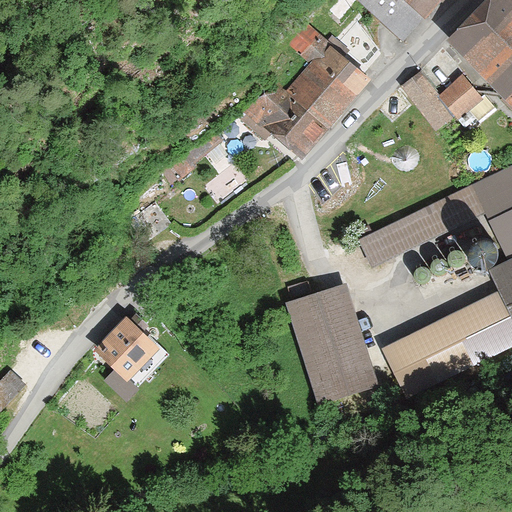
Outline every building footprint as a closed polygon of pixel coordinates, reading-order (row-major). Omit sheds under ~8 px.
[(438,0),(357,0),(400,40),(438,0)] [(511,0),(491,0),(450,42),(511,103),(511,0)] [(248,113),(298,158),(370,79),(303,19),(285,39),(313,64),(283,97),(272,87),(248,113)] [(423,74),(406,91),(434,130),(455,115),(459,120),(484,97),(463,73),(440,95),(423,74)] [(215,131),(169,164),(180,179),(197,167),(193,162),(223,141),(215,131)] [(511,261),(511,165),(473,184),(486,211),(510,262),(511,261)] [(219,193),(245,177),(240,168),(214,184),(219,193)] [(373,265),(486,211),(473,184),(360,238),(373,265)] [(155,200),(130,219),(146,240),(171,222),(155,200)] [(467,252),(469,259),(474,265),(481,267),(489,265),(494,260),(496,253),(495,246),(489,240),(482,238),(475,240),(470,245),(467,252)] [(450,255),(451,262),(456,264),(461,263),(464,259),(464,254),(461,251),(456,250),(450,255)] [(432,264),(433,271),(438,274),(443,273),(446,269),(446,264),(442,260),(437,259),(432,264)] [(511,261),(510,262),(491,271),(502,295),(511,315),(511,261)] [(415,272),(416,279),(420,282),(425,281),(428,277),(428,272),(425,268),(420,267),(415,272)] [(316,394),(374,376),(346,284),(287,302),(316,394)] [(408,394),(511,344),(511,315),(502,295),(387,349),(408,394)] [(126,315),(94,349),(126,380),(159,347),(126,315)] [(10,369),(0,379),(0,404),(2,406),(27,384),(10,369)]
